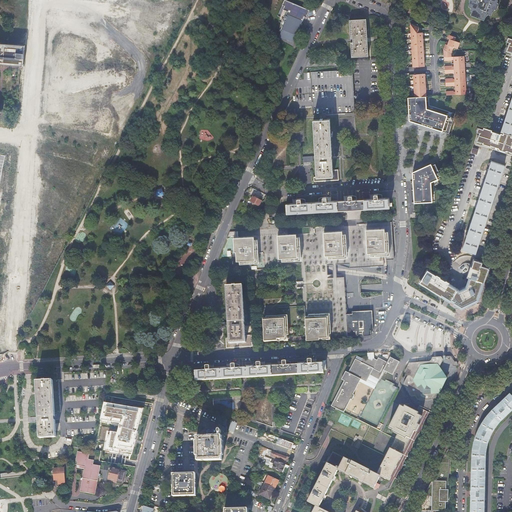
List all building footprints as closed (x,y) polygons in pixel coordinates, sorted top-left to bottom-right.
[(307,19),(310,11),(284,0),(277,17),(280,18),(283,11),(287,13),(284,19),(286,20),(279,38),(286,41),(286,40),(294,43),(302,23),(303,20),(304,18),(307,19)] [(471,0),(472,1),(473,2),(472,3),(472,5),(471,8),(474,9),(473,11),(473,13),(475,14),(474,17),(487,21),(488,19),(490,17),(490,16),(490,15),(493,16),(494,13),(496,11),(496,10),(497,10),(499,8),(499,6),(500,6),(499,3),(498,3),(499,2),(498,0),(471,0)] [(349,20),(352,58),(368,56),(367,38),(366,19),(349,20)] [(413,67),(425,66),(424,63),(424,57),(424,52),(424,47),(423,41),(423,36),(423,33),(419,33),(419,29),(419,26),(410,23),(411,34),(412,50),(412,62),(413,67)] [(446,91),(446,95),(466,94),(466,87),(466,81),(465,75),(465,69),(465,62),(464,56),(452,57),(452,53),(453,50),(453,48),(458,49),(460,43),(455,41),(456,37),(449,35),(447,39),(450,39),(448,43),(446,42),(444,50),(444,61),(452,61),(452,60),(454,60),(454,67),(452,67),(452,66),(445,66),(445,74),(452,73),(452,72),(454,72),(455,79),(453,79),(453,78),(445,79),(446,86),(453,86),(453,85),(455,85),(456,92),(454,92),(454,91),(446,91)] [(0,64),(23,67),(25,46),(2,44),(0,42),(0,64)] [(311,72),(313,115),(355,112),(353,70),(311,72)] [(414,91),(414,97),(426,96),(426,93),(425,88),(425,82),(425,77),(425,74),(413,75),(413,80),(414,86),(414,91)] [(409,119),(410,121),(449,133),(454,117),(427,109),(426,96),(414,97),(408,98),(409,112),(409,115),(410,114),(411,119),(409,119)] [(511,99),(508,112),(503,127),(511,130),(511,99)] [(339,180),(339,169),(334,170),(330,119),(324,119),(324,118),(321,119),(321,120),(314,120),(316,156),(303,157),(304,163),(306,162),(313,162),(313,159),(316,159),(317,177),(314,177),(314,182),(339,180)] [(511,137),(503,134),(501,134),(494,132),(492,132),(493,130),(490,130),(484,127),(484,129),(479,128),(478,132),(481,132),(479,137),(478,140),(483,142),(484,142),(484,143),(489,145),(492,146),(492,145),(494,146),(496,147),(499,148),(501,150),(506,151),(508,150),(511,151),(511,137)] [(504,132),(503,134),(511,137),(511,135),(511,134),(511,130),(503,127),(501,132),(504,132)] [(505,166),(491,161),(489,167),(490,167),(488,173),(487,177),(486,177),(482,191),(478,204),(469,232),(463,249),(475,253),(495,195),(498,186),(497,186),(498,183),(500,183),(505,166)] [(414,202),(435,201),(434,185),(443,181),(435,162),(413,172),(412,174),(414,174),(414,176),(414,178),(413,179),(414,202)] [(228,176),(221,192),(226,194),(233,178),(228,176)] [(156,198),(164,196),(162,189),(154,191),(156,198)] [(259,205),(261,200),(260,200),(263,194),(256,190),(251,201),(255,203),(259,205)] [(390,206),(390,203),(390,198),(383,198),(383,195),(382,195),(381,194),(380,194),(379,194),(378,194),(377,194),(376,194),(375,194),(374,194),(374,195),(373,195),(370,195),(370,199),(358,199),(357,197),(357,196),(356,196),(355,196),(354,196),(353,196),(353,195),(352,195),(351,195),(350,195),(350,196),(349,196),(346,196),(345,197),(345,200),(343,200),(332,201),(332,197),(330,197),(328,197),(327,197),(326,197),(325,197),(324,197),(323,197),(322,197),(321,198),(320,198),(319,198),(319,202),(306,202),(306,199),(305,199),(304,199),(303,198),(302,198),(301,198),(300,198),(299,198),(298,198),(297,199),(295,199),(293,199),(293,203),(287,204),(287,213),(344,210),(390,207),(390,206)] [(277,235),(279,258),(281,258),(282,262),(295,261),(298,300),(262,302),(263,309),(262,309),(262,319),(264,342),(277,341),(281,341),(297,340),(306,339),(319,339),(322,338),(331,338),(338,337),(341,337),(347,337),(357,336),(356,331),(359,331),(360,336),(371,336),(371,333),(371,331),(370,313),(352,314),(346,314),(344,277),(337,277),(334,278),(328,278),(327,276),(327,270),(327,265),(333,265),(336,264),(350,264),(350,267),(385,265),(386,265),(387,265),(387,260),(386,256),(390,255),(389,252),(394,252),(392,222),(358,224),(323,226),(313,226),(311,226),(293,227),(294,234),(277,235)] [(237,231),(229,232),(227,238),(233,238),(234,252),(236,252),(237,261),(239,261),(239,264),(245,264),(250,264),(258,263),(258,254),(258,250),(257,240),(254,240),(254,237),(248,237),(238,238),(237,231)] [(420,283),(425,286),(425,285),(432,289),(431,290),(440,295),(440,294),(447,298),(446,299),(451,301),(451,300),(455,302),(454,303),(460,307),(460,306),(461,306),(463,305),(464,307),(467,305),(471,303),(475,301),(478,300),(477,298),(479,297),(480,297),(481,293),(482,289),(484,285),(488,273),(489,268),(486,267),(482,266),(483,262),(478,261),(475,259),(473,266),(472,265),(470,270),(468,277),(471,278),(470,282),(469,281),(468,284),(469,286),(467,287),(464,288),(460,290),(459,289),(458,289),(454,287),(449,284),(446,282),(443,280),(440,278),(437,276),(433,274),(428,270),(428,271),(426,273),(422,280),(420,283)] [(115,286),(110,281),(106,286),(111,290),(115,286)] [(251,335),(245,335),(242,286),(236,286),(236,285),(233,285),(233,286),(226,287),(228,321),(225,321),(215,321),(216,327),(220,327),(225,327),(225,324),(229,324),(229,325),(228,325),(229,338),(226,338),(227,348),(252,347),(251,335)] [(352,312),(352,314),(370,313),(371,331),(373,331),(372,310),(352,312)] [(447,360),(449,356),(430,357),(429,360),(428,360),(428,361),(416,362),(415,362),(407,363),(403,373),(405,377),(401,384),(410,396),(414,397),(416,401),(435,399),(445,379),(447,375),(443,375),(438,367),(441,361),(445,361),(445,360),(447,360)] [(374,358),(373,360),(369,358),(367,360),(363,359),(362,362),(359,360),(356,359),(349,373),(346,372),(342,380),(345,381),(332,406),(345,412),(352,399),(353,400),(356,395),(354,394),(362,379),(368,382),(371,375),(381,379),(385,370),(394,374),(400,361),(391,357),(389,362),(379,357),(378,360),(374,358)] [(201,370),(193,371),(194,381),(240,378),(243,378),(246,378),(323,373),(323,370),(326,370),(325,361),(325,360),(321,360),(316,361),(316,360),(314,360),(312,360),(310,360),(309,360),(308,360),(307,360),(306,360),(306,361),(305,361),(304,361),(303,361),(303,362),(297,362),(297,365),(290,365),(290,362),(289,362),(288,362),(288,361),(287,361),(286,361),(285,361),(284,361),(281,361),(281,362),(279,362),(277,362),(277,363),(273,364),(268,364),(265,364),(265,363),(262,363),(261,363),(261,362),(256,363),(255,363),(254,363),(253,363),(253,364),(252,364),(252,365),(245,365),(245,368),(242,368),(239,368),(239,365),(238,365),(237,365),(237,364),(236,364),(235,364),(234,364),(233,364),(230,364),(230,365),(228,365),(226,365),(226,366),(223,367),(217,367),(213,367),(213,366),(211,366),(209,366),(209,365),(207,366),(206,366),(205,366),(204,366),(203,366),(203,367),(202,367),(201,367),(201,368),(201,370)] [(56,437),(52,380),(36,381),(37,410),(39,438),(56,437)] [(484,511),(485,467),(486,460),(486,457),(486,454),(486,452),(487,449),(487,446),(488,443),(489,440),(490,437),(492,434),(493,432),(494,430),(495,428),(497,426),(498,424),(500,422),(502,419),(507,416),(511,410),(511,395),(510,394),(498,406),(491,412),(490,414),(489,415),(487,416),(486,418),(485,420),(484,421),(483,423),(482,424),(481,426),(480,428),(479,430),(478,433),(477,436),(476,439),(475,442),(474,444),(474,446),(473,450),(473,452),(473,456),(471,507),(470,511),(484,511)] [(144,409),(104,402),(103,406),(100,422),(105,422),(105,420),(120,423),(118,433),(109,431),(105,452),(132,457),(144,409)] [(398,433),(396,437),(409,442),(422,416),(400,405),(389,428),(398,433)] [(197,436),(197,441),(197,456),(198,461),(222,460),(222,455),(222,440),(222,435),(210,436),(197,436)] [(409,442),(396,437),(377,474),(333,452),(308,501),(316,506),(312,511),(328,511),(319,507),(323,501),(330,485),(338,470),(339,469),(347,473),(346,474),(348,475),(350,476),(350,475),(360,480),(359,481),(361,482),(363,483),(363,481),(371,485),(370,487),(372,488),(374,488),(380,476),(390,480),(392,477),(390,476),(394,469),(395,469),(397,465),(396,465),(398,461),(399,462),(409,442)] [(279,445),(291,449),(292,446),(293,443),(281,439),(279,445)] [(271,451),(272,450),(262,447),(260,454),(262,455),(264,451),(268,453),(267,454),(276,457),(283,460),(285,460),(287,461),(289,457),(287,456),(286,457),(271,451)] [(88,459),(89,453),(78,451),(76,460),(77,461),(77,465),(85,466),(80,491),(87,493),(95,494),(100,466),(93,464),(94,460),(88,459)] [(449,457),(445,454),(441,463),(449,463),(449,457)] [(288,470),(290,466),(271,459),(269,464),(273,466),(272,469),(282,473),(283,470),(284,471),(285,469),(287,469),(288,470)] [(448,488),(449,463),(441,463),(426,493),(432,497),(432,510),(429,510),(428,511),(439,511),(440,511),(446,511),(446,502),(448,502),(448,490),(446,490),(446,488),(448,488)] [(120,470),(120,469),(111,467),(108,479),(117,481),(117,479),(122,481),(124,471),(120,470)] [(58,484),(65,484),(64,468),(53,468),(54,474),(54,480),(58,480),(58,484)] [(194,473),(172,473),(173,484),(173,494),(195,494),(194,473)] [(276,484),(278,480),(268,475),(264,483),(274,488),(276,484)] [(272,493),(274,488),(264,483),(259,494),(269,499),(272,493)]
